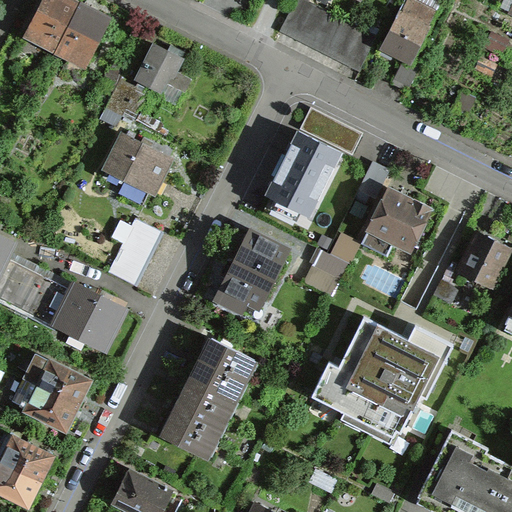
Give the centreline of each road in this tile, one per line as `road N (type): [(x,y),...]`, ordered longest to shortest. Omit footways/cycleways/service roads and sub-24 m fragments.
road 1 (residential): [(294,68),(78,511)]
road 2 (residential): [(294,68),(511,181)]
road 3 (residential): [(158,0),(294,68)]
